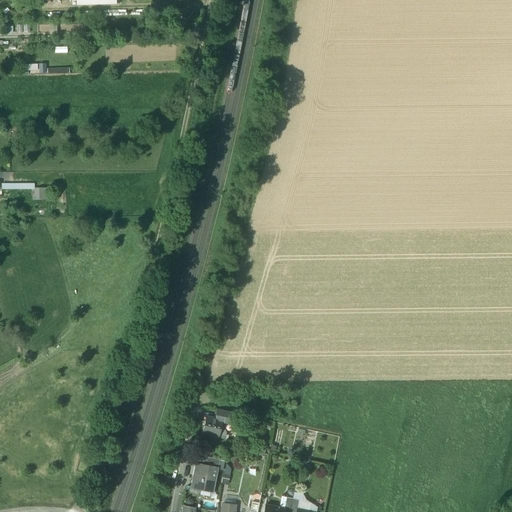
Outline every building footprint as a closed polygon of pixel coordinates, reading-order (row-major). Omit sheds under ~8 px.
[(32,201),(51,201),(51,189),(33,189),(32,201)] [(236,414),(217,410),(215,420),(223,421),(223,422),(234,425),(236,414)] [(215,420),(206,417),(202,434),(219,438),(221,429),(223,422),(223,421),(215,420)] [(204,466),(196,465),(192,488),(212,492),(219,460),(206,457),(205,463),(204,466)] [(290,511),(293,499),(286,498),(284,509),(285,509),(284,511),(290,511)] [(299,500),(293,499),(290,511),(296,511),(297,510),(298,510),(299,500)] [(257,511),(259,504),(252,503),(250,511),(257,511)]
